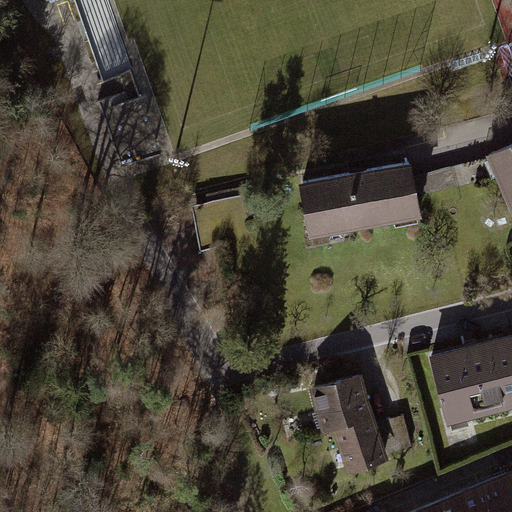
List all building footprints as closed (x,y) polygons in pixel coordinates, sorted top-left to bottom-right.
[(49,0),(52,7),(73,0),(77,0),(107,83),(134,75),(108,0),(49,0)] [(511,146),(485,158),(511,221),(511,146)] [(418,170),(308,191),(320,251),(430,229),(418,170)] [(511,356),(508,340),(428,361),(446,429),(511,411),(511,356)] [(363,381),(312,396),(323,434),(329,433),(341,471),(410,450),(400,417),(376,424),(363,381)] [(511,511),(511,474),(423,511),(511,511)]
